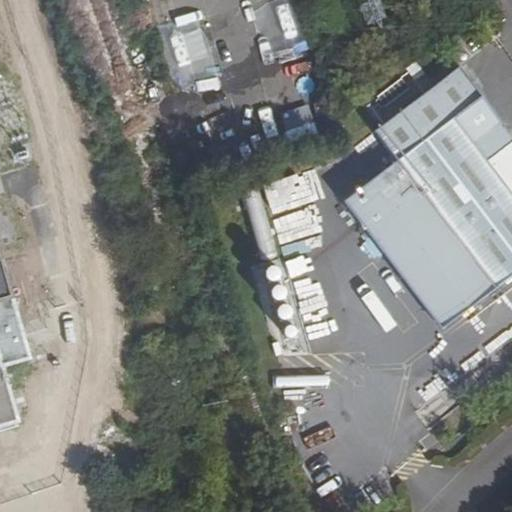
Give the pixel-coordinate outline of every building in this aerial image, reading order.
[(511,136),(465,75),(382,140),(404,169),(351,210),(370,235),(419,197),(497,300),(511,288),(511,136)] [(419,197),(370,235),(448,338),(497,300),(419,197)] [(0,253),(0,426),(19,421),(3,366),(31,358),(0,253)] [(355,341),(347,294),(331,297),(323,254),(289,260),(306,350),(355,341)] [(276,332),(283,357),(308,350),(301,324),(276,332)]
